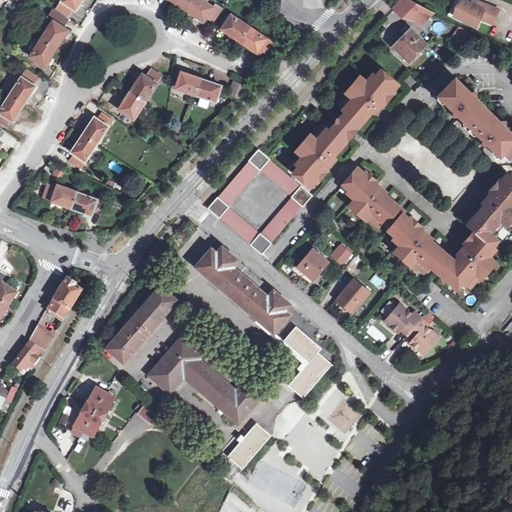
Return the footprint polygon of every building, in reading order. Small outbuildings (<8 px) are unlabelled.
[(11,13),(17,4),(11,0),(10,0),(4,7),(11,13)] [(63,0),(57,10),(68,17),(73,10),(76,12),(83,0),(63,0)] [(170,0),(204,23),(213,8),(201,0),(170,0)] [(426,29),(433,22),(429,17),(432,13),(407,0),(403,0),(394,10),(403,19),(408,14),(421,26),(422,25),(426,29)] [(471,4),(464,1),(461,7),(456,17),(477,27),(480,20),(493,26),(499,10),(479,2),(477,7),(471,4)] [(48,18),(53,21),(63,28),(68,20),(54,10),(48,18)] [(232,16),(222,30),(263,58),(273,45),(232,16)] [(45,67),(63,37),(68,31),(63,28),(53,21),(31,57),(45,67)] [(462,29),(457,37),(465,42),(472,34),(462,29)] [(409,62),(426,45),(411,30),(393,47),(409,62)] [(291,32),(282,41),(288,47),(297,38),(291,32)] [(151,71),(146,78),(142,75),(120,111),(123,113),(119,120),(131,127),(162,78),(151,71)] [(383,71),(377,78),(381,82),(387,75),(383,71)] [(33,86),(36,80),(24,73),(0,111),(0,123),(6,127),(10,121),(13,123),(36,88),(33,86)] [(216,103),(222,86),(182,73),(177,89),(216,103)] [(347,114),(342,120),(356,133),(372,114),(369,111),(372,107),(374,109),(376,109),(379,106),(379,105),(378,104),(380,102),(384,105),(395,93),(392,91),(397,84),(387,75),(381,82),(377,78),(375,76),(368,84),(364,87),(358,81),(347,94),(350,96),(341,108),(347,114)] [(409,75),(405,82),(415,87),(419,81),(409,75)] [(361,78),(358,81),(364,87),(368,84),(361,78)] [(486,139),(491,144),(497,149),(494,152),(495,155),(498,158),(502,157),(511,146),(511,129),(508,126),(508,121),(502,121),(479,99),(478,93),(473,94),(458,79),(438,100),(439,104),(442,107),(446,107),(448,104),(456,111),(462,117),(467,121),(465,124),(465,128),(474,136),(478,137),(481,134),(486,139)] [(234,82),(230,96),(239,99),(244,93),(246,86),(234,82)] [(401,86),(397,84),(392,91),(395,93),(401,86)] [(459,121),(462,117),(456,111),(453,115),(459,121)] [(102,114),(97,120),(94,118),(71,153),(74,155),(69,163),(82,171),(114,121),(102,114)] [(342,120),(337,125),(352,138),(356,133),(342,120)] [(305,171),(300,177),(309,186),(315,180),(318,183),(329,170),(324,166),(326,163),(328,164),(329,164),(332,161),(331,159),(329,158),(332,154),(335,158),(352,138),(337,125),(331,132),(325,127),(315,138),(312,136),(302,147),(309,153),(305,157),(298,165),(301,167),(305,171)] [(142,137),(146,144),(156,138),(152,131),(142,137)] [(488,147),(491,144),(486,139),(483,143),(488,147)] [(299,151),(305,157),(309,153),(302,147),(299,151)] [(248,160),(249,161),(252,164),(262,152),(259,149),(248,160)] [(261,171),(262,169),(270,160),(262,152),(252,164),(259,170),(261,171)] [(270,160),(262,169),(292,196),(291,196),(292,198),(303,207),(303,206),(304,206),(313,196),(301,185),(300,186),(270,160)] [(110,161),(107,169),(120,174),(123,166),(110,161)] [(272,242),(294,216),(284,207),(261,233),(260,232),(259,233),(229,207),(230,206),(229,205),(259,170),(252,164),(249,161),(218,197),(223,201),(214,213),(219,218),(220,217),(251,243),(250,244),(262,254),(272,243),(272,242)] [(62,179),(66,171),(56,166),(52,174),(62,179)] [(295,174),(300,177),(305,171),(301,167),(295,174)] [(359,167),(356,171),(363,177),(366,173),(359,167)] [(440,270),(451,258),(434,242),(430,246),(427,243),(428,240),(428,239),(426,236),(424,236),(423,236),(420,235),(424,230),(412,219),(409,222),(403,216),(406,213),(387,197),(384,200),(381,197),(382,194),(383,193),(382,191),(379,189),(377,190),(375,188),(378,184),(366,173),(363,177),(356,171),(347,181),(354,187),(350,192),(349,193),(357,201),(361,204),(355,210),(367,221),(369,219),(380,228),(386,222),(393,228),(398,234),(396,237),(394,239),(402,246),(405,249),(400,255),(412,266),(414,264),(425,274),(431,268),(437,273),(440,270)] [(511,180),(507,176),(491,194),(496,199),(494,201),(492,202),(491,203),(490,205),(491,206),(493,208),(489,212),(485,209),(469,227),(477,234),(478,235),(484,228),(496,239),(506,226),(508,228),(511,223),(511,180)] [(313,189),(318,183),(315,180),(309,186),(313,189)] [(343,186),(350,192),(354,187),(347,181),(343,186)] [(105,203),(58,186),(57,188),(49,185),(44,199),(92,217),(93,213),(100,216),(105,203)] [(211,211),(214,213),(223,201),(218,197),(217,196),(211,205),(214,208),(211,211)] [(294,216),(303,207),(292,198),(284,207),(294,216)] [(351,207),(355,210),(361,204),(357,201),(351,207)] [(390,231),(396,237),(398,234),(393,228),(390,231)] [(491,245),(496,239),(484,228),(478,235),(477,234),(467,246),(471,250),(468,252),(466,252),(465,253),(464,255),(464,257),(466,259),(463,262),(460,259),(457,263),(449,271),(453,274),(449,278),(448,280),(459,291),(465,285),(470,290),(482,277),(484,279),(494,267),(488,262),(491,259),(498,251),(495,248),(491,245)] [(500,242),(496,239),(491,245),(495,248),(500,242)] [(351,253),(342,245),(332,258),(341,265),(351,253)] [(396,252),(400,255),(405,249),(402,246),(396,252)] [(234,269),(239,262),(223,248),(218,255),(212,250),(196,269),(274,334),(289,317),(285,313),(291,306),(246,268),(241,275),(234,269)] [(314,281),(329,263),(314,250),(298,267),(314,281)] [(440,270),(449,278),(453,274),(449,271),(457,263),(451,258),(440,270)] [(497,264),(491,259),(488,262),(494,267),(497,264)] [(246,268),(239,262),(234,269),(241,275),(246,268)] [(0,316),(16,293),(5,285),(12,276),(0,270),(0,316)] [(381,291),(387,283),(375,274),(369,281),(381,291)] [(75,286),(66,279),(48,308),(63,319),(81,291),(74,287),(75,286)] [(353,313),(371,293),(356,280),(338,300),(353,313)] [(178,302),(161,287),(134,318),(107,349),(124,365),(138,348),(140,350),(146,343),(144,341),(158,325),(159,327),(165,320),(164,318),(178,302)] [(389,319),(396,311),(389,305),(382,313),(389,319)] [(418,322),(412,317),(400,306),(396,311),(389,319),(385,324),(398,334),(401,332),(406,336),(413,342),(410,345),(423,356),(439,339),(425,328),(418,322)] [(420,320),(418,322),(425,328),(428,326),(420,320)] [(372,325),(366,332),(380,344),(386,337),(372,325)] [(312,341),(297,328),(285,343),(310,364),(319,354),(322,350),(312,341)] [(30,341),(39,348),(43,341),(34,335),(30,341)] [(185,378),(238,424),(261,396),(246,382),(237,392),(199,361),(193,356),(197,352),(181,340),(149,377),(170,395),(185,378)] [(39,348),(30,341),(27,349),(13,365),(24,374),(27,370),(25,370),(28,367),(32,369),(43,351),(39,348)] [(203,357),(197,352),(193,356),(199,361),(203,357)] [(304,400),(332,365),(319,354),(310,364),(290,387),(304,400)] [(116,399),(97,388),(75,427),(95,438),(116,399)] [(0,397),(5,399),(6,400),(9,394),(0,389),(0,397)] [(261,396),(238,424),(239,425),(263,398),(261,396)] [(152,426),(160,415),(148,405),(140,416),(152,426)] [(243,470),(272,437),(257,424),(228,458),(243,470)]
